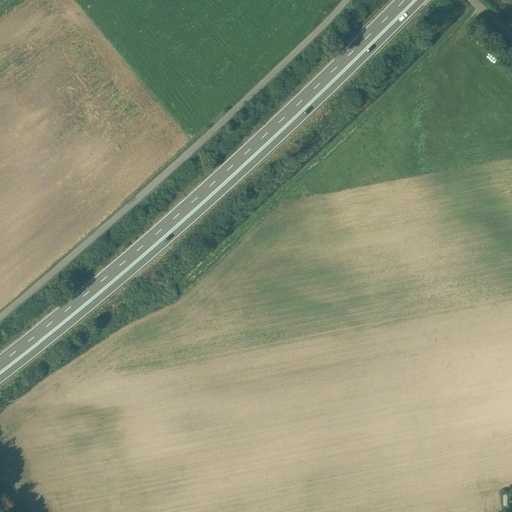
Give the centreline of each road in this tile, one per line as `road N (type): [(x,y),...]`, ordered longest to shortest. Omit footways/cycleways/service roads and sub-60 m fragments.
road 1 (trunk): [(0,378),(144,259),(414,0)]
road 2 (trunk): [(400,0),(229,162),(0,357)]
road 3 (unclassified): [(346,0),(0,315)]
